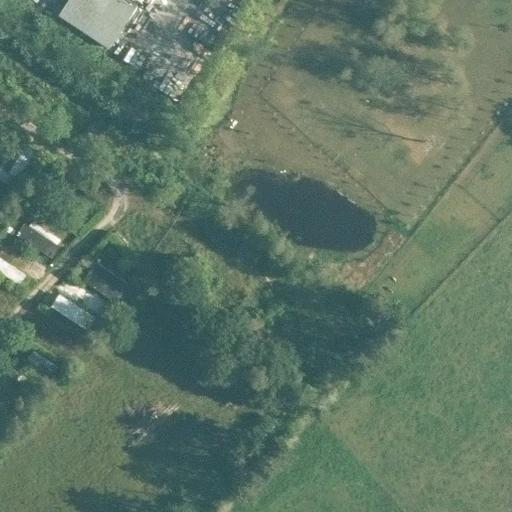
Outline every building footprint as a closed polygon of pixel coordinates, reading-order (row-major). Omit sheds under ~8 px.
[(102,57),(131,15),(108,0),(71,0),(54,24),(102,57)] [(20,148),(2,167),(20,184),(38,166),(20,148)] [(0,173),(0,193),(8,199),(17,185),(0,173)] [(34,230),(60,249),(71,234),(45,215),(34,230)] [(0,264),(34,280),(40,267),(3,250),(0,257),(0,264)] [(95,273),(134,302),(147,285),(108,256),(95,273)] [(106,329),(114,313),(68,292),(60,307),(106,329)] [(0,402),(0,424),(4,426),(12,407),(0,402)]
